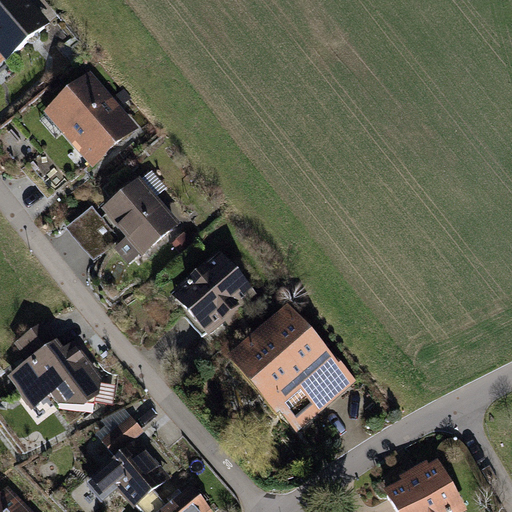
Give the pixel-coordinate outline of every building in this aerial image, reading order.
[(44,28),(20,0),(5,0),(0,4),(0,51),(7,60),(44,28)] [(40,0),(28,0),(25,3),(40,20),(50,11),(40,0)] [(132,130),(90,81),(51,114),(93,163),(132,130)] [(175,227),(140,186),(102,219),(119,239),(125,234),(143,254),(175,227)] [(251,295),(219,259),(176,297),(207,333),(251,295)] [(323,361),(286,319),(241,359),(278,400),(275,402),(298,427),(349,382),(327,357),(323,361)] [(98,383),(73,351),(65,356),(43,327),(18,346),(34,366),(14,381),(33,405),(52,390),(65,408),(78,410),(87,403),(88,396),(96,397),(98,383)] [(142,433),(133,421),(114,437),(112,435),(103,443),(114,457),(142,433)] [(166,482),(136,446),(92,483),(104,497),(118,485),(136,507),(153,493),(166,482)] [(451,511),(462,506),(440,467),(387,497),(395,511),(451,511)] [(205,511),(206,511),(189,492),(168,510),(153,493),(136,507),(140,511),(205,511)] [(26,511),(8,493),(0,500),(0,511),(26,511)]
